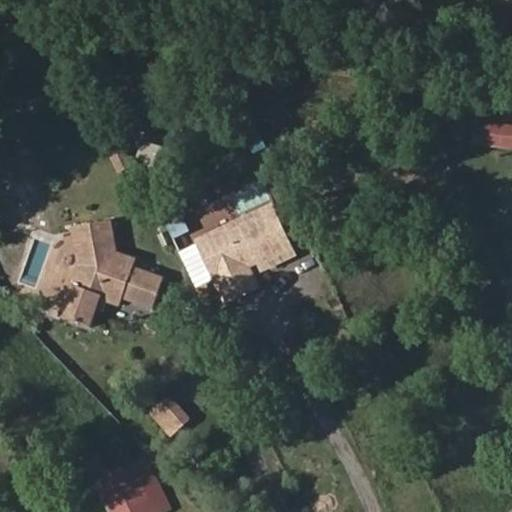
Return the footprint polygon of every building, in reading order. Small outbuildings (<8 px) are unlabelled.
[(122,143),(108,149),(119,173),(133,167),(122,143)] [(256,258),(265,254),(269,263),(297,249),(275,205),(207,237),(225,276),(257,261),(256,258)] [(178,246),(196,238),(186,216),(168,224),(178,246)] [(198,286),(214,278),(197,241),(180,248),(198,286)] [(139,338),(96,379),(118,402),(131,388),(136,393),(144,385),(154,395),(160,390),(183,413),(206,391),(183,367),(189,362),(175,347),(184,318),(148,307),(139,338)] [(123,459),(89,476),(104,506),(138,490),(123,459)]
